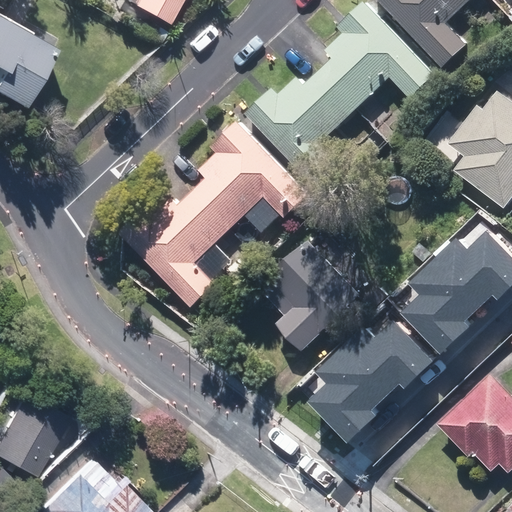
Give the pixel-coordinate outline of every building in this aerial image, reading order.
[(131,0),(130,1),(165,21),(176,0),(131,0)] [(437,73),(365,0),(364,0),(315,48),(249,111),(314,178),(337,156),(324,142),(391,77),(412,98),(437,73)] [(511,0),(381,0),(444,66),(511,0)] [(0,19),(0,94),(17,105),(49,47),(0,19)] [(438,156),(502,207),(511,194),(511,71),(509,69),(438,156)] [(304,186),(239,119),(123,230),(199,309),(225,284),(202,259),(267,196),(280,210),(304,186)] [(507,256),(475,223),(443,255),(475,287),(507,256)] [(362,289),(315,239),(255,295),(301,345),(362,289)] [(457,360),(400,300),(344,354),(401,413),(457,360)] [(511,466),(511,390),(493,371),(441,421),(497,480),(511,466)] [(66,413),(22,391),(0,435),(0,455),(36,473),(66,413)] [(143,511),(146,510),(113,477),(97,493),(72,468),(35,505),(41,511),(143,511)] [(0,503),(17,487),(0,469),(0,503)]
